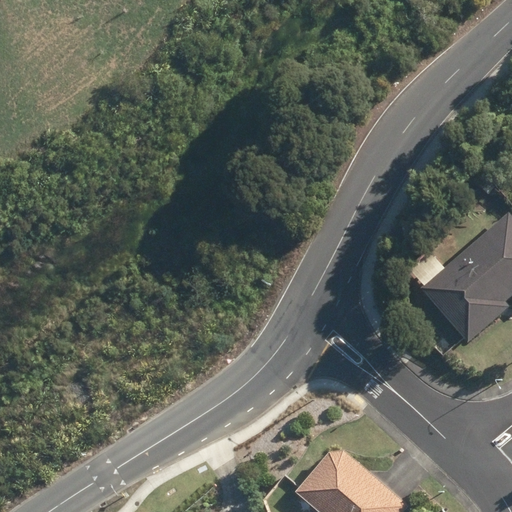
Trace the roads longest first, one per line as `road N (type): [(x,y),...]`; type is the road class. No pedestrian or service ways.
road 1 (residential): [(511,21),(393,147),(304,314)]
road 2 (residential): [(304,314),(243,387),(46,511)]
road 3 (residential): [(304,314),(479,458)]
